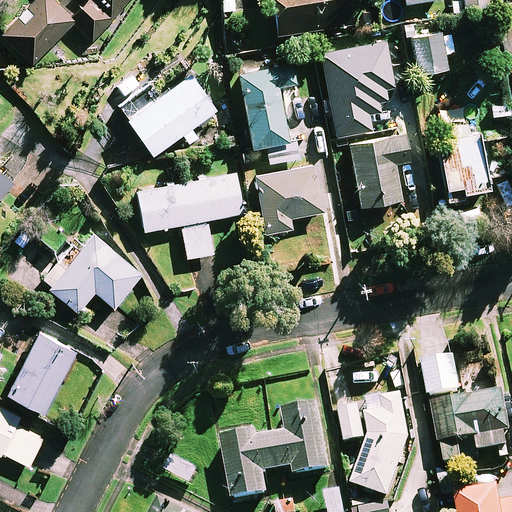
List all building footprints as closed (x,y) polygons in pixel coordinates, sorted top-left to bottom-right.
[(72,23),(90,41),(109,21),(115,26),(122,18),(117,13),(128,0),(88,0),(71,18),(53,0),(35,0),(1,36),(31,65),(72,23)] [(349,25),(344,0),(269,0),(275,36),(349,25)] [(488,6),(487,0),(462,0),(464,10),(488,6)] [(511,56),(511,24),(497,28),(503,59),(511,56)] [(447,70),(440,33),(411,39),(418,75),(447,70)] [(396,89),(382,43),(323,52),(319,63),(330,135),(369,126),(367,113),(379,116),(379,104),(388,103),(384,91),(396,89)] [(295,84),(291,64),(237,74),(251,149),(288,142),(278,88),(295,84)] [(215,111),(190,75),(156,98),(152,94),(122,114),(151,156),(182,135),(188,144),(196,138),(190,129),(215,111)] [(469,135),(467,123),(445,127),(448,141),(438,143),(448,196),(488,189),(478,134),(469,135)] [(409,161),(404,134),(347,145),(360,207),(400,199),(393,164),(409,161)] [(298,158),(296,145),(266,152),(269,165),(298,158)] [(322,212),(314,166),(255,176),(265,233),(290,229),(289,218),(322,212)] [(0,198),(12,186),(0,174),(0,198)] [(137,192),(139,204),(125,207),(129,227),(143,224),(144,231),(180,225),(186,258),(212,254),(205,220),(242,213),(234,174),(137,192)] [(141,274),(93,233),(76,253),(70,247),(40,282),(75,312),(93,291),(112,308),(141,274)] [(73,353),(36,334),(6,396),(43,414),(73,353)] [(456,361),(423,366),(428,399),(461,394),(456,361)] [(388,502),(410,435),(405,401),(403,392),(373,397),(374,406),(339,411),(345,445),(368,441),(352,490),(388,502)] [(477,454),(507,448),(505,435),(510,434),(502,393),(433,407),(445,467),(462,463),(458,444),(475,440),(477,454)] [(0,453),(28,467),(43,437),(16,423),(19,417),(0,407),(0,453)] [(329,472),(317,407),(283,413),(288,436),(261,441),(260,436),(223,443),(234,504),(267,498),(264,476),(293,470),(294,479),(329,472)] [(198,472),(173,460),(166,473),(191,486),(198,472)] [(459,475),(438,480),(443,499),(464,493),(459,475)] [(346,511),(342,489),(324,492),(327,511),(346,511)] [(511,511),(511,502),(501,505),(498,492),(455,501),(457,511),(511,511)] [(187,511),(172,505),(161,500),(155,511),(187,511)] [(296,511),(294,501),(273,505),(274,511),(296,511)]
